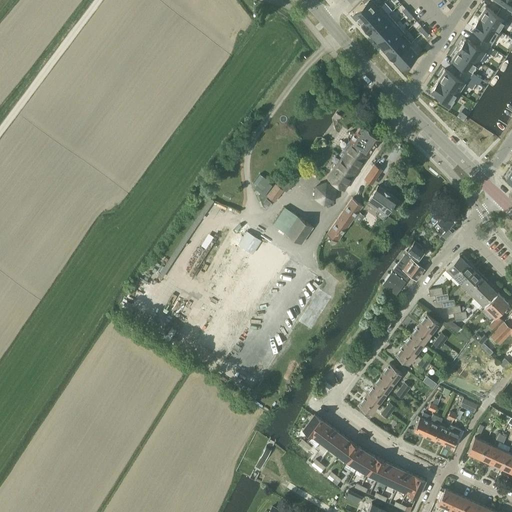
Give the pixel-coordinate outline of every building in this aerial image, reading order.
[(372,0),(367,0),(353,13),(362,22),(381,5),(380,4),(379,6),(372,0)] [(511,0),(499,0),(503,3),(500,8),(510,15),(511,12),(511,0)] [(381,5),(362,22),(369,31),(370,31),(389,14),(381,5)] [(485,6),(479,16),(500,30),(510,15),(500,8),(497,13),(485,6)] [(389,14),(370,31),(378,40),(397,23),(389,14)] [(472,26),(472,27),(483,34),(480,39),(490,46),(500,30),(479,16),(478,16),(472,26)] [(397,23),(378,40),(386,49),(405,32),(397,23)] [(405,32),(386,49),(393,57),(394,58),(411,42),(403,34),(405,32)] [(459,47),(458,47),(480,61),(490,46),(480,39),(476,44),(465,37),(458,47),(459,47)] [(411,42),(394,58),(402,67),(418,53),(410,44),(411,43),(411,42)] [(458,47),(451,58),(463,65),(459,70),(470,77),(473,72),(471,70),(478,60),(480,62),(480,61),(458,47)] [(445,68),(438,78),(460,93),(470,77),(459,70),(456,75),(445,68)] [(432,88),(431,89),(442,96),(439,101),(450,108),(460,93),(438,78),(438,79),(432,88)] [(461,111),(457,117),(465,122),(467,118),(466,117),(467,116),(461,111)] [(327,177),(344,189),(379,136),(369,130),(368,126),(364,123),(360,124),(355,131),(353,130),(350,130),(347,133),(348,138),(352,140),(327,177)] [(295,158),(291,164),(298,169),(302,163),(295,158)] [(382,169),(376,165),(374,163),(364,178),(372,184),(382,169)] [(261,191),(260,193),(264,197),(273,185),(269,182),(269,181),(261,191)] [(267,196),(275,202),(284,190),(276,184),(267,196)] [(378,185),(367,201),(379,209),(386,214),(391,206),(396,210),(402,201),(378,185)] [(363,204),(353,197),(327,233),(337,240),(363,204)] [(285,206),(274,223),(302,242),(313,225),(285,206)] [(448,211),(433,227),(440,234),(439,235),(444,240),(452,232),(455,228),(454,227),(456,225),(456,223),(454,221),(456,218),(448,211)] [(360,212),(355,220),(359,223),(364,215),(360,212)] [(223,300),(196,342),(258,381),(323,279),(248,232),(210,292),(223,300)] [(415,240),(406,251),(417,260),(426,248),(415,240)] [(415,261),(405,253),(382,282),(396,293),(410,274),(416,278),(423,267),(415,261)] [(446,268),(454,275),(468,260),(464,255),(462,257),(459,254),(446,268)] [(454,275),(461,282),(474,268),(472,266),(473,265),(468,260),(454,275)] [(461,282),(468,289),(483,274),(478,269),(477,271),(474,268),(461,282)] [(468,289),(475,296),(489,283),(486,280),(488,279),(483,274),(468,289)] [(489,283),(475,296),(472,300),(480,307),(498,289),(493,283),(491,285),(489,283)] [(430,295),(435,294),(443,293),(442,286),(429,288),(430,295)] [(436,301),(441,300),(449,299),(448,292),(443,293),(435,294),(436,301)] [(485,306),(495,315),(508,302),(498,292),(485,306)] [(314,295),(293,328),(305,335),(326,303),(314,295)] [(442,307),(447,306),(455,304),(454,298),(449,299),(441,300),(442,307)] [(448,313),(453,312),(461,310),(460,304),(455,304),(447,306),(448,313)] [(453,312),(454,318),(467,316),(466,310),(461,310),(453,312)] [(426,313),(419,323),(431,332),(439,322),(426,313)] [(498,316),(489,324),(494,329),(503,320),(498,316)] [(491,335),(497,341),(509,330),(507,328),(509,326),(504,321),(491,335)] [(419,323),(411,333),(424,342),(431,332),(419,323)] [(463,328),(458,333),(467,341),(472,336),(463,328)] [(442,331),(438,337),(444,341),(448,335),(442,331)] [(411,333),(404,343),(416,352),(424,342),(411,333)] [(444,341),(438,337),(434,343),(440,347),(444,341)] [(416,352),(404,343),(396,354),(409,363),(416,352)] [(427,352),(423,357),(429,362),(433,356),(427,352)] [(429,362),(423,357),(419,363),(425,367),(429,362)] [(505,358),(500,363),(505,368),(510,363),(505,358)] [(390,362),(382,373),(395,382),(402,372),(390,362)] [(382,373),(375,383),(387,392),(395,382),(382,373)] [(427,375),(424,380),(433,387),(436,382),(427,375)] [(406,381),(401,387),(407,391),(411,385),(406,381)] [(375,383),(367,393),(380,402),(387,392),(375,383)] [(407,391),(401,387),(397,392),(403,397),(407,391)] [(380,402),(367,393),(359,404),(372,413),(380,402)] [(461,403),(467,406),(470,400),(463,397),(461,403)] [(391,401),(386,407),(392,411),(396,405),(391,401)] [(428,408),(434,411),(437,405),(431,402),(428,408)] [(392,411),(386,407),(382,413),(388,417),(392,411)] [(447,417),(453,420),(456,414),(450,411),(447,417)] [(315,413),(303,428),(312,434),(324,419),(315,413)] [(414,430),(423,434),(430,420),(420,415),(414,430)] [(324,419),(312,434),(321,441),(332,426),(324,419)] [(439,424),(430,420),(423,434),(433,438),(439,424)] [(451,424),(449,428),(439,424),(433,438),(443,443),(451,424)] [(451,424),(443,443),(453,447),(461,428),(451,424)] [(332,426),(321,441),(330,448),(341,432),(332,426)] [(341,432),(330,448),(338,454),(350,439),(341,432)] [(475,436),(468,451),(479,456),(486,441),(475,436)] [(350,439),(338,454),(347,461),(358,445),(350,439)] [(486,441),(479,456),(490,461),(497,446),(486,441)] [(497,446),(490,461),(501,466),(508,451),(510,446),(503,443),(499,441),(497,446)] [(358,445),(347,461),(357,467),(367,451),(358,445)] [(367,451),(357,467),(368,473),(376,456),(367,451)] [(511,452),(508,451),(501,466),(511,470),(511,452)] [(376,456),(368,473),(378,477),(385,460),(376,456)] [(385,460),(378,477),(387,482),(395,465),(385,460)] [(395,465),(387,482),(397,486),(405,469),(395,465)] [(405,469),(397,486),(407,491),(415,474),(405,469)] [(415,474),(407,491),(417,496),(425,479),(415,474)] [(438,502),(450,507),(456,492),(445,487),(438,502)] [(349,489),(346,495),(354,499),(357,492),(349,489)] [(450,507),(461,511),(467,497),(456,492),(450,507)] [(461,511),(473,511),(478,502),(467,497),(461,511)] [(372,501),(367,511),(394,511),(389,509),(386,508),(372,501)] [(473,511),(486,511),(489,507),(478,502),(473,511)]
